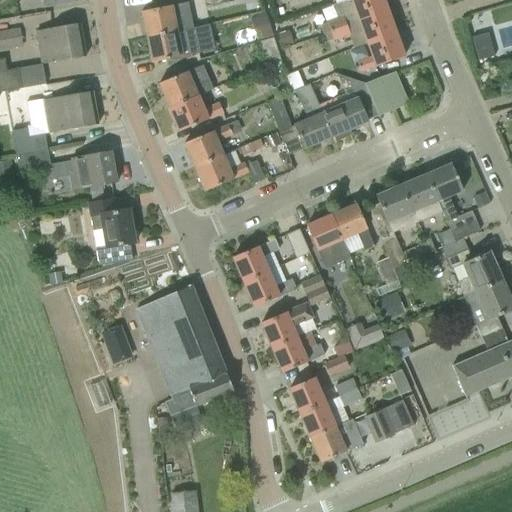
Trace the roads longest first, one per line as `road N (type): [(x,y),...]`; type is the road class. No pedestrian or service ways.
road 1 (residential): [(189,239),(473,117)]
road 2 (residential): [(277,511),(267,495),(250,387),(189,239)]
road 3 (residential): [(189,239),(121,83),(105,0)]
road 4 (unclassified): [(329,511),(511,433)]
road 5 (track): [(148,511),(135,380)]
road 6 (residential): [(473,117),(426,0)]
